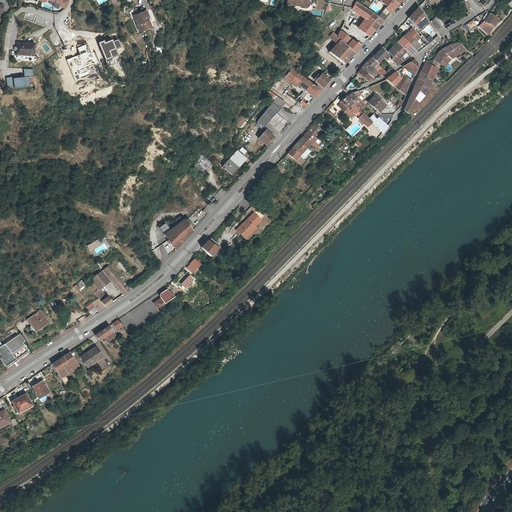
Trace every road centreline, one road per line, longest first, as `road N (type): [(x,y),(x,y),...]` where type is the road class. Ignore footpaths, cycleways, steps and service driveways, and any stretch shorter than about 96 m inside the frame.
road 1 (track): [(0,503),(190,361),(465,89)]
road 2 (primary): [(0,385),(171,266),(332,90)]
road 3 (primary): [(332,90),(414,0)]
